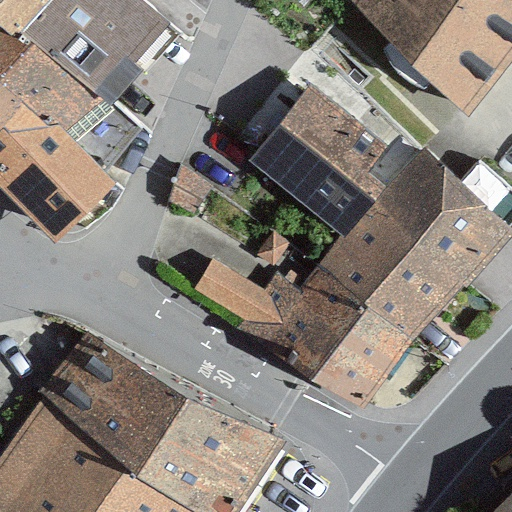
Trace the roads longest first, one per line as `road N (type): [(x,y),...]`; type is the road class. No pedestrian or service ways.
road 1 (residential): [(112,297),(421,490)]
road 2 (residential): [(237,0),(112,297)]
road 3 (tertiary): [(421,490),(511,384)]
